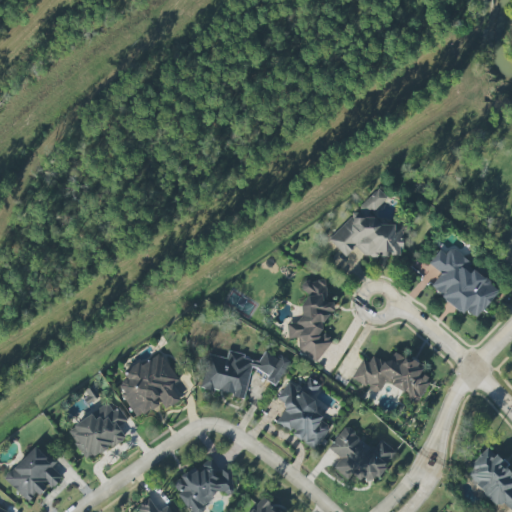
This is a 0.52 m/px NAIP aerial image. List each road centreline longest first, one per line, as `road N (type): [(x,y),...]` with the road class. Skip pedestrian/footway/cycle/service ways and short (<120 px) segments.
road 1 (residential): [(74,511),(205,423)]
road 2 (residential): [(205,423),(255,447),(332,511)]
